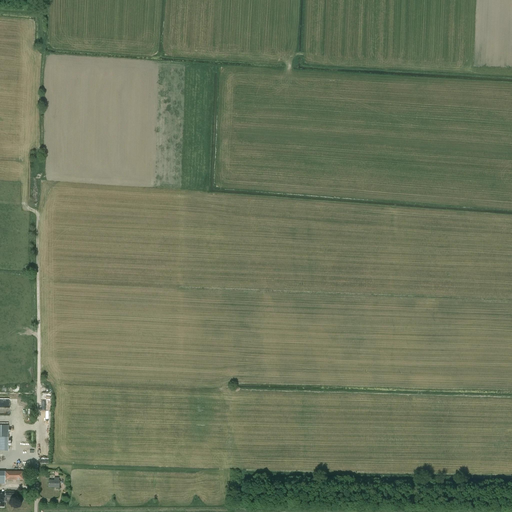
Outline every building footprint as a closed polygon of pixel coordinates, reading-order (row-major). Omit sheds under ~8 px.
[(41,419),(50,419),(50,395),(41,395),(41,419)] [(22,409),(22,425),(31,425),(31,416),(26,415),(27,413),(27,410),(22,409)] [(0,450),(8,450),(8,425),(0,425),(0,450)] [(0,483),(5,484),(5,480),(23,480),(23,477),(25,477),(25,474),(23,474),(23,471),(5,471),(5,472),(0,471),(0,483)] [(49,480),(49,487),(59,488),(59,481),(59,478),(54,478),(54,480),(49,480)] [(10,496),(10,492),(5,492),(5,494),(3,494),(0,494),(0,506),(0,507),(2,507),(3,506),(4,506),(4,502),(5,502),(5,496),(10,496)]
